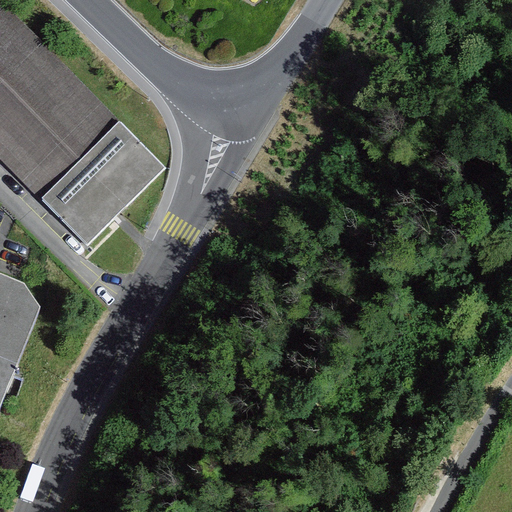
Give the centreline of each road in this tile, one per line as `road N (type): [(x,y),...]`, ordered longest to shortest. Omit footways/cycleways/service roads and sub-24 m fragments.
road 1 (unclassified): [(33,511),(101,361),(200,191),(240,86)]
road 2 (tertiary): [(240,86),(183,81),(89,0)]
road 3 (residential): [(511,383),(437,511)]
